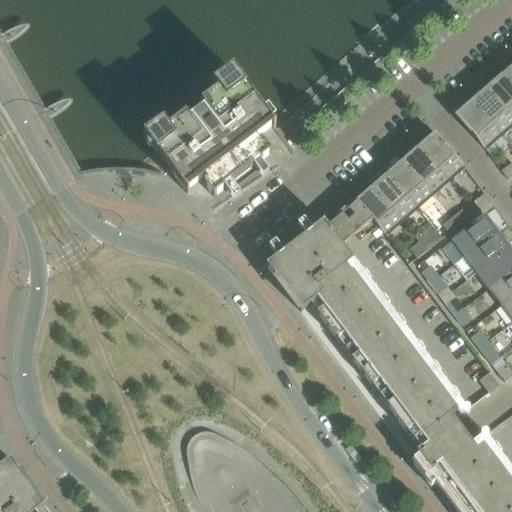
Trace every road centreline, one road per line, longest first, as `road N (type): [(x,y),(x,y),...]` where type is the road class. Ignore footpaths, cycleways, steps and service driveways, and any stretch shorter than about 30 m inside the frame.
road 1 (tertiary): [(376,511),(301,411),(244,305),(207,269)]
road 2 (tertiary): [(207,269),(86,219),(0,85)]
road 3 (residential): [(207,269),(412,80)]
road 4 (tertiary): [(0,177),(27,225),(38,276),(22,355),(27,408)]
road 5 (residential): [(412,80),(511,212)]
road 6 (tertiary): [(27,408),(48,442),(118,511)]
road 7 (residential): [(412,80),(506,0)]
